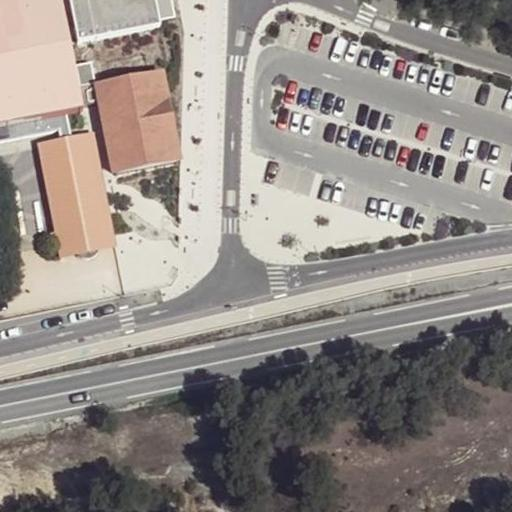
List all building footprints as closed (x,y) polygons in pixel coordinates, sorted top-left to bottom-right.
[(0,0),(0,143),(58,132),(70,130),(67,117),(66,112),(83,109),(103,105),(117,175),(174,163),(157,76),(95,88),(91,70),(76,73),(80,90),(73,91),(54,0),(0,0)] [(76,73),(60,0),(54,0),(73,91),(80,90),(76,73)] [(70,0),(79,41),(160,25),(159,21),(176,18),(172,0),(70,0)] [(84,113),(83,109),(66,112),(67,117),(84,113)] [(70,130),(58,132),(60,142),(71,140),(70,130)] [(114,244),(94,135),(85,137),(95,188),(97,198),(106,245),(114,244)] [(95,188),(85,137),(71,140),(60,142),(45,145),(55,196),(95,188)] [(55,196),(45,145),(37,147),(59,255),(66,253),(57,206),(55,196)] [(95,188),(55,196),(57,206),(97,198),(95,188)] [(106,245),(97,198),(57,206),(66,253),(74,252),(74,253),(75,255),(76,256),(76,257),(77,258),(78,259),(80,260),(81,260),(82,261),(83,262),(84,262),(86,262),(88,262),(89,261),(91,261),(93,260),(95,259),(95,258),(96,257),(97,257),(97,256),(98,254),(98,253),(99,251),(99,249),(99,248),(99,247),(106,245)]
